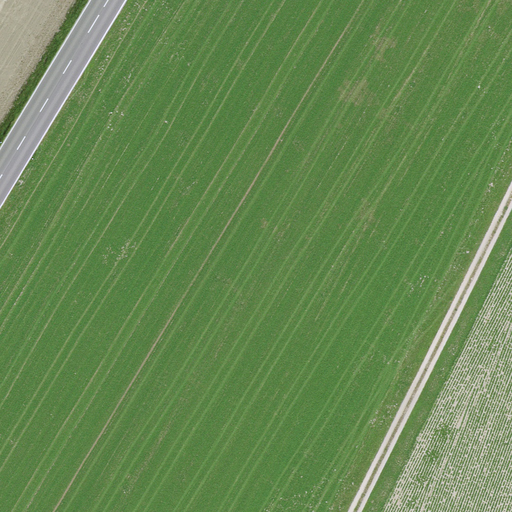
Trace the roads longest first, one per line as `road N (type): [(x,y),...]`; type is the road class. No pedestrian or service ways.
road 1 (track): [(511,190),(354,511)]
road 2 (tertiary): [(0,178),(108,0)]
